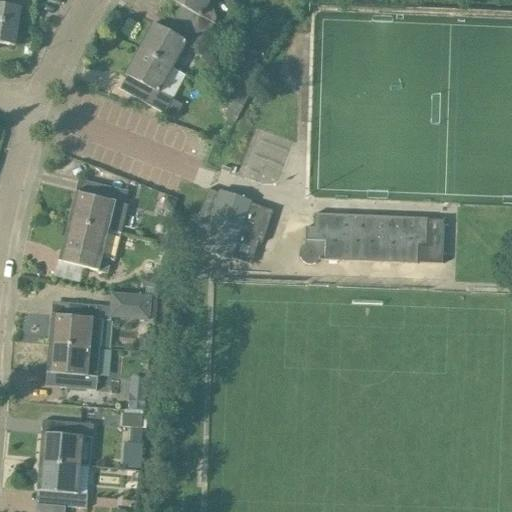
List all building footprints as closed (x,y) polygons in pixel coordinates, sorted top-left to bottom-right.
[(0,0),(0,43),(14,46),(20,9),(0,6),(0,0)] [(209,0),(168,0),(189,11),(181,25),(205,38),(213,24),(212,24),(214,21),(212,8),(207,5),(209,0)] [(139,52),(171,70),(186,43),(198,50),(205,38),(181,25),(174,37),(154,26),(139,52)] [(159,93),(171,70),(139,52),(126,76),(127,77),(120,90),(174,120),(182,105),(159,93)] [(239,113),(242,108),(232,102),(229,108),(239,113)] [(68,222),(109,232),(115,204),(124,206),(128,192),(98,185),(95,198),(75,193),(68,222)] [(207,190),(198,217),(191,237),(189,244),(201,248),(200,249),(232,260),(240,237),(262,244),(273,212),(251,204),(251,203),(219,192),(219,194),(207,190)] [(198,217),(190,214),(183,234),(191,237),(198,217)] [(305,244),(302,248),(300,252),(300,257),(302,262),(306,264),(311,265),(316,264),(320,260),(417,265),(417,264),(442,265),(444,221),(427,220),(427,219),(314,214),(313,228),(305,228),(305,244)] [(68,222),(58,263),(99,273),(109,232),(68,222)] [(257,247),(251,264),(281,276),(288,259),(257,247)] [(49,346),(101,351),(101,350),(99,349),(102,322),(111,322),(111,318),(148,320),(150,299),(113,295),(112,308),(72,305),(71,317),(52,316),(49,346)] [(49,346),(46,374),(67,376),(66,388),(60,387),(60,388),(96,392),(97,379),(98,379),(101,351),(49,346)] [(145,415),(125,413),(124,427),(143,429),(145,415)] [(39,464),(81,468),(83,439),(92,439),(93,425),(62,422),(61,435),(42,434),(39,464)] [(141,470),(143,445),(122,443),(120,468),(141,470)] [(39,464),(37,492),(57,494),(56,507),(87,510),(88,495),(78,495),(81,468),(39,464)]
